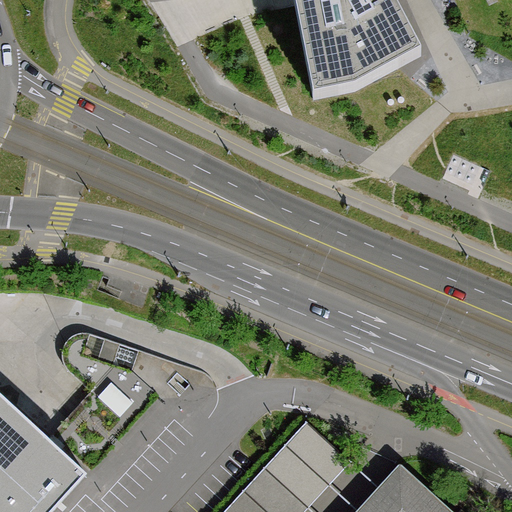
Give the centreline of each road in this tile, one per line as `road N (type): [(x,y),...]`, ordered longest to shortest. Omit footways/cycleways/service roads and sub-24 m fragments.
road 1 (primary): [(511,303),(264,199),(0,61)]
road 2 (primary): [(0,213),(147,234),(369,325)]
road 3 (unclassified): [(369,325),(435,378),(511,466)]
road 4 (primary): [(369,325),(511,384)]
